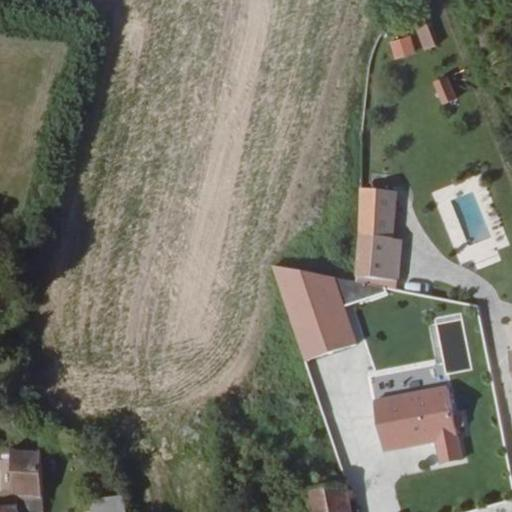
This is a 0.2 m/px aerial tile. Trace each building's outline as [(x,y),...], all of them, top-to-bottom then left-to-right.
[(422,48),(437,43),(427,15),(413,20),(422,48)] [(415,53),(411,35),(390,41),(394,58),(415,53)] [(457,97),(447,76),(433,83),(442,104),(457,97)] [(396,193),(360,191),(358,238),(393,240),(396,193)] [(393,240),(358,238),(354,285),(399,289),(403,240),(393,240)] [(333,279),(271,268),(304,362),(356,344),(333,279)] [(436,321),(444,373),(470,369),(462,317),(436,321)] [(458,434),(447,389),(378,403),(388,448),(403,445),(402,437),(411,435),(413,442),(458,434)] [(40,493),(37,450),(6,452),(9,492),(0,493),(0,511),(16,511),(15,494),(40,493)] [(305,511),(346,511),(341,485),(301,494),(305,511)] [(101,511),(129,511),(127,498),(100,502),(101,511)]
